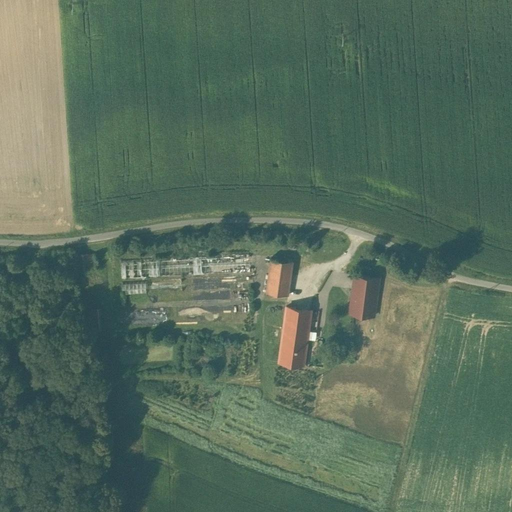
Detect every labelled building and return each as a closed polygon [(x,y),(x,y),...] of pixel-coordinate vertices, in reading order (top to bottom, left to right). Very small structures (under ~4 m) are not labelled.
[(93,254),(74,254),(75,268),(94,268),(93,254)] [(293,261),(271,258),(266,292),(288,295),(293,261)] [(379,279),(354,276),(352,289),(347,289),(343,313),(374,316),(379,279)] [(311,310),(286,306),(282,338),(307,341),(311,310)] [(307,341),(282,338),(279,361),(303,364),(307,341)]
